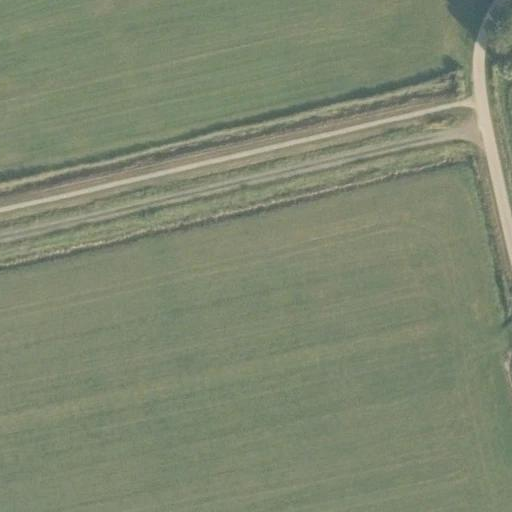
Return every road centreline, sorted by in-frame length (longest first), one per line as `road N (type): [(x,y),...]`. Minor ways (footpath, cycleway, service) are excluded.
road 1 (track): [(0,235),(485,125)]
road 2 (unclassified): [(511,237),(479,98),(479,49),(499,0)]
